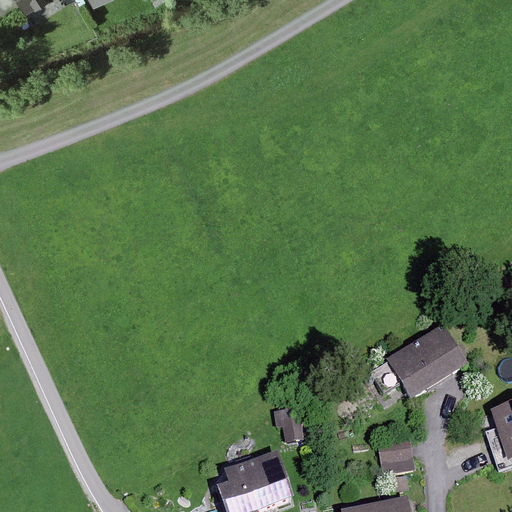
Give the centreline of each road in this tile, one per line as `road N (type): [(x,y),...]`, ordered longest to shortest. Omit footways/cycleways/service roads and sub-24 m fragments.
road 1 (track): [(344,0),(170,95),(0,163)]
road 2 (residential): [(0,288),(113,511)]
